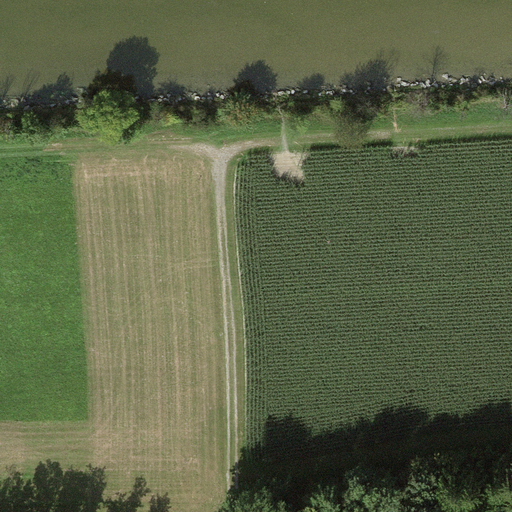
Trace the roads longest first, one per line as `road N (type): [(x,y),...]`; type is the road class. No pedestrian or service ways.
road 1 (track): [(0,161),(511,138)]
road 2 (track): [(225,153),(234,511)]
